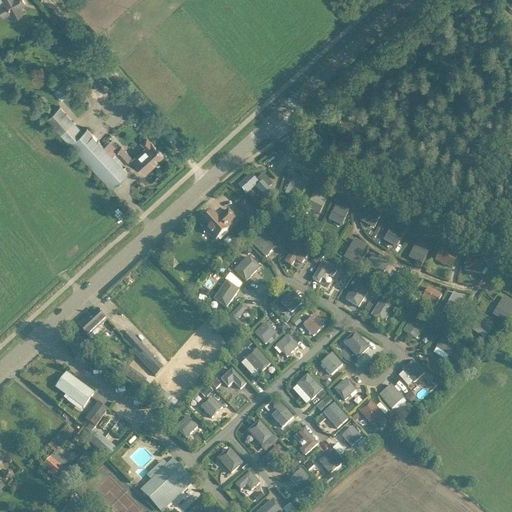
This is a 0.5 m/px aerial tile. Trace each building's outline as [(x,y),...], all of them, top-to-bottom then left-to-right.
[(25,12),(21,6),(25,3),(23,0),(2,0),(3,1),(0,2),(0,10),(3,16),(9,13),(13,19),(25,12)] [(71,92),(63,83),(54,92),(62,101),(71,92)] [(74,96),(81,103),(84,101),(77,94),(74,96)] [(41,95),(35,100),(40,106),(46,101),(41,95)] [(111,187),(127,172),(87,127),(83,131),(60,106),(47,118),(111,187)] [(152,142),(150,144),(145,138),(140,142),(145,148),(132,160),(145,173),(151,167),(150,166),(163,155),(152,142)] [(115,152),(125,163),(131,157),(121,147),(115,152)] [(268,189),(273,184),(268,179),(263,174),(256,181),(253,178),(251,176),(239,187),(246,194),(255,185),(257,187),(257,188),(265,197),(271,191),(268,189)] [(288,190),(285,194),(298,201),(301,197),(301,195),(304,189),(305,189),(305,188),(307,184),(294,177),(290,186),(288,190)] [(310,204),(322,210),(325,203),(326,203),(326,202),(325,202),(328,198),(315,192),(310,204)] [(245,202),(239,207),(246,214),(251,209),(245,202)] [(344,221),(349,210),(338,204),(332,215),(344,221)] [(371,206),(365,217),(377,223),(382,212),(371,206)] [(213,213),(201,224),(216,241),(238,221),(229,211),(219,219),(213,213)] [(283,221),(292,227),(295,222),(286,217),(283,221)] [(307,224),(299,220),(294,228),(302,233),(307,224)] [(388,236),(399,242),(402,237),(403,237),(403,236),(405,232),(394,225),(388,236)] [(265,258),(276,247),(263,234),(252,245),(265,258)] [(291,248),(295,243),(289,238),(285,244),(291,248)] [(457,256),(447,252),(452,241),(446,238),(436,261),(452,268),(457,256)] [(347,254),(358,260),(365,249),(354,242),(347,254)] [(430,248),(418,242),(413,253),(424,259),(430,248)] [(309,255),(296,245),(284,263),(291,267),(296,260),(302,264),(309,255)] [(243,252),(248,256),(252,251),(248,247),(243,252)] [(468,254),(465,271),(481,274),(483,262),(475,260),(476,255),(477,251),(469,249),(468,254)] [(317,253),(311,261),(317,265),(323,257),(317,253)] [(373,255),(367,266),(382,276),(385,271),(386,271),(386,270),(389,266),(373,255)] [(261,268),(250,257),(234,272),(245,283),(261,268)] [(338,271),(323,262),(312,280),(319,284),(325,274),(333,279),(338,271)] [(345,272),(341,279),(346,282),(350,275),(351,274),(346,271),(345,272)] [(239,291),(227,282),(214,300),(226,309),(239,291)] [(359,308),(369,291),(357,283),(346,301),(359,308)] [(434,306),(436,307),(442,297),(428,289),(422,299),(426,302),(424,305),(432,310),(434,306)] [(303,303),(292,292),(280,303),(291,314),(303,303)] [(380,295),(375,292),(372,297),(377,301),(380,295)] [(456,318),(465,302),(462,300),(463,298),(453,293),(444,312),(456,318)] [(396,306),(383,298),(371,317),(384,325),(396,306)] [(511,304),(503,300),(497,310),(509,317),(511,311),(511,304)] [(248,310),(242,304),(227,320),(240,332),(246,326),(239,319),(248,310)] [(405,310),(402,316),(407,319),(410,314),(405,310)] [(98,311),(79,328),(93,343),(106,331),(102,327),(108,322),(98,311)] [(287,314),(283,318),(287,323),(291,319),(287,314)] [(324,327),(314,317),(304,327),(313,337),(324,327)] [(426,325),(413,317),(403,333),(416,341),(426,325)] [(296,328),(301,323),(297,319),(292,323),(296,328)] [(485,337),(492,327),(481,319),(474,330),(485,337)] [(277,334),(266,323),(254,335),(265,346),(277,334)] [(288,329),(284,325),(279,329),(283,333),(288,329)] [(435,328),(430,333),(434,338),(440,334),(435,328)] [(296,334),(292,329),(287,333),(291,338),(296,334)] [(122,339),(133,350),(131,352),(155,377),(165,368),(157,359),(156,361),(130,332),(122,339)] [(358,359),(370,349),(355,332),(343,343),(358,359)] [(299,348),(289,336),(276,347),(287,359),(299,348)] [(437,349),(457,362),(466,348),(445,336),(437,349)] [(246,338),(240,342),(247,349),(252,345),(246,338)] [(246,360),(260,375),(270,366),(257,351),(246,360)] [(332,354),(321,364),(331,376),(343,366),(332,354)] [(352,365),(357,361),(352,355),(347,359),(352,365)] [(413,384),(425,374),(414,362),(402,372),(413,384)] [(147,381),(125,365),(120,373),(141,388),(142,389),(172,411),(178,402),(147,380),(147,381)] [(445,374),(440,369),(435,374),(440,379),(445,374)] [(241,390),(246,385),(232,370),(222,381),(229,388),(234,383),(241,390)] [(70,398),(83,408),(93,394),(67,375),(57,388),(66,395),(64,399),(67,401),(70,398)] [(323,391),(309,375),(297,386),(311,402),(323,391)] [(210,384),(215,389),(220,384),(215,379),(210,384)] [(436,379),(432,383),(436,388),(440,384),(436,379)] [(357,392),(347,380),(334,390),(344,402),(357,392)] [(391,411),(404,400),(391,385),(379,397),(391,411)] [(206,387),(199,394),(204,400),(211,392),(206,387)] [(411,394),(406,398),(413,405),(417,401),(411,394)] [(329,397),(317,408),(321,412),(333,401),(329,397)] [(212,419),(222,409),(212,398),(201,408),(212,419)] [(384,417),(370,402),(360,412),(370,424),(370,425),(373,427),(374,427),(376,425),(376,424),(384,417)] [(83,432),(81,436),(87,440),(89,436),(96,427),(102,419),(108,411),(98,403),(92,411),(86,420),(90,423),(83,432)] [(294,419),(279,403),(273,408),(288,424),(294,419)] [(337,430),(349,420),(334,404),(323,414),(337,430)] [(355,409),(351,404),(345,409),(349,414),(355,409)] [(161,411),(156,417),(165,423),(169,417),(163,413),(166,409),(162,406),(159,410),(161,411)] [(391,416),(386,421),(392,428),(397,423),(391,416)] [(175,429),(186,440),(198,428),(188,417),(175,429)] [(252,435),(262,447),(273,437),(259,422),(252,429),(251,429),(248,432),(248,433),(251,435),(252,435)] [(352,448),(362,439),(352,427),(342,436),(352,448)] [(279,428),(274,433),(279,439),(284,434),(279,428)] [(298,435),(294,438),(300,445),(304,442),(307,445),(300,451),(305,457),(318,445),(304,429),(298,435)] [(99,434),(90,444),(109,460),(118,449),(99,434)] [(276,437),(268,443),(272,447),(279,440),(276,437)] [(363,451),(371,444),(365,439),(358,445),(363,451)] [(346,454),(339,445),(333,450),(340,458),(346,454)] [(290,459),(278,446),(262,460),(268,467),(277,458),(283,465),(290,459)] [(222,463),(232,474),(242,464),(230,450),(222,457),(221,457),(218,459),(218,460),(221,463),(222,463)] [(56,452),(42,468),(65,487),(93,457),(87,452),(74,466),(56,452)] [(296,457),(301,463),(306,459),(300,453),(296,457)] [(320,463),(331,475),(341,465),(331,453),(320,463)] [(173,461),(140,493),(158,511),(163,511),(194,483),(173,461)] [(299,466),(294,461),(288,467),(292,472),(299,466)] [(301,493),(313,484),(302,470),(290,479),(301,493)] [(260,484),(250,472),(235,486),(240,492),(247,486),(251,492),(260,484)] [(265,497),(261,492),(254,497),(258,502),(265,497)] [(82,511),(85,509),(75,499),(62,511),(82,511)] [(283,511),(284,511),(273,500),(258,511),(283,511)]
